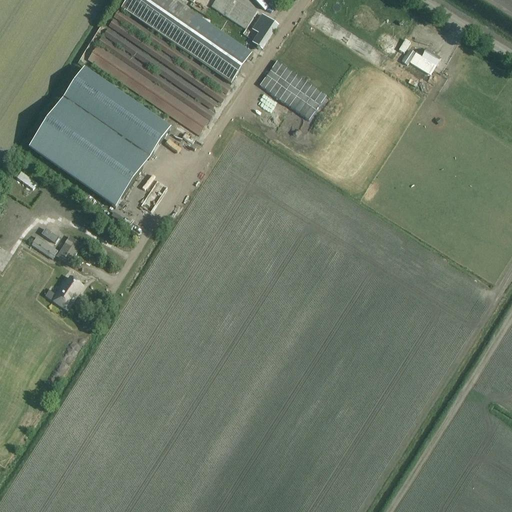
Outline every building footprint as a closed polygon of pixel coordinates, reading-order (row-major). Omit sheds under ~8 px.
[(127,0),(108,28),(85,61),(195,138),(218,105),(251,57),(169,0),(127,0)] [(257,13),(237,0),(217,0),(211,9),(245,31),(257,13)] [(262,16),(252,31),(258,35),(252,44),(262,51),(278,26),(268,20),(262,16)] [(409,63),(418,69),(431,77),(441,60),(427,51),(422,59),(409,51),(402,64),(407,67),(409,63)] [(84,70),(62,102),(149,162),(170,130),(84,70)] [(62,102),(28,151),(115,211),(149,162),(62,102)] [(157,216),(161,219),(166,208),(162,206),(157,216)] [(70,267),(83,248),(70,239),(59,254),(37,239),(31,247),(53,262),(56,258),(70,267)] [(56,297),(49,293),(46,298),(68,312),(83,288),(70,279),(66,285),(64,284),(56,297)]
